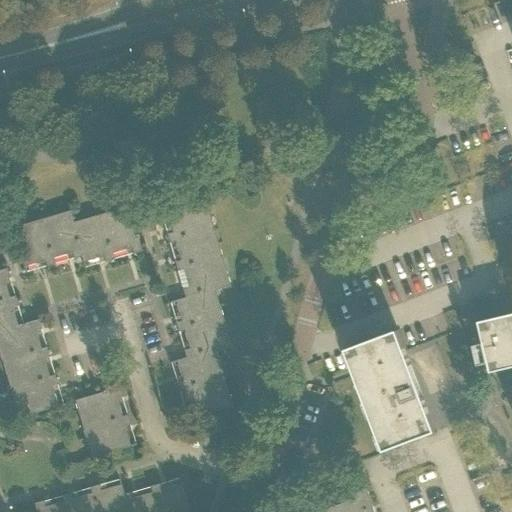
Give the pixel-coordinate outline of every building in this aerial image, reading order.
[(200,203),(205,202),(204,201),(159,214),(160,215),(166,213),(171,233),(167,234),(166,233),(165,233),(168,243),(174,242),(208,232),(213,230),(209,216),(204,218),(200,203)] [(132,254),(141,251),(127,207),(113,211),(115,216),(101,220),(112,254),(132,248),(133,253),(132,253),(132,254)] [(72,259),(80,256),(67,212),(54,216),(56,221),(42,225),(53,258),(71,253),(73,257),(72,258),(72,259)] [(87,224),(73,228),(68,212),(67,212),(80,256),(83,268),(85,268),(83,262),(103,256),(104,261),(103,261),(103,262),(113,259),(112,254),(101,220),(100,215),(85,219),(87,224)] [(42,225),(41,220),(26,224),(28,229),(14,234),(12,229),(11,229),(24,273),(26,272),(24,267),(43,261),(45,265),(44,266),(44,267),(54,264),(53,258),(42,225)] [(217,244),(212,245),(208,232),(174,242),(179,260),(174,261),(173,261),(176,271),(182,269),(221,258),(217,244)] [(216,260),(221,258),(182,269),(187,288),(183,290),(182,289),(181,289),(184,298),(229,285),(225,272),(220,273),(216,260)] [(8,278),(9,278),(6,268),(0,270),(0,300),(9,298),(3,279),(8,278)] [(209,292),(229,286),(229,285),(184,298),(169,302),(169,303),(175,302),(180,321),(176,323),(175,322),(174,322),(177,332),(183,330),(217,320),(222,319),(218,305),(213,306),(209,292)] [(16,306),(17,306),(14,296),(9,298),(0,300),(0,330),(17,326),(11,307),(16,305),(16,306)] [(511,313),(498,317),(478,322),(483,343),(472,346),(477,366),(487,363),(489,373),(511,367),(511,313)] [(40,330),(41,329),(38,320),(17,326),(0,330),(0,345),(2,345),(6,359),(40,349),(35,330),(39,329),(40,330)] [(226,332),(221,334),(217,320),(183,330),(188,349),(184,350),(183,350),(185,358),(230,345),(226,332)] [(346,349),(384,451),(436,431),(398,330),(346,349)] [(210,353),(230,347),(230,345),(185,358),(169,362),(170,364),(176,362),(181,381),(177,383),(176,382),(175,382),(178,392),(184,390),(218,380),(223,379),(219,365),(214,367),(210,353)] [(48,357),(49,357),(46,347),(40,349),(6,359),(1,360),(5,374),(10,373),(14,386),(9,388),(48,377),(43,358),(47,356),(48,357)] [(56,385),(57,385),(54,375),(48,377),(9,388),(13,402),(18,401),(22,415),(17,416),(18,417),(63,404),(62,403),(57,405),(51,386),(55,384),(56,385)] [(227,392),(222,394),(218,380),(184,390),(189,409),(185,411),(184,410),(183,410),(186,420),(231,407),(227,392)] [(120,397),(121,397),(118,387),(105,391),(105,390),(101,391),(102,392),(74,400),(74,402),(79,400),(82,413),(78,414),(82,428),(87,427),(121,417),(115,398),(120,396),(120,397)] [(128,425),(129,425),(126,415),(121,417),(87,427),(91,443),(86,444),(91,458),(135,445),(135,444),(129,445),(123,426),(128,424),(128,425)] [(188,511),(179,478),(177,478),(179,484),(159,490),(158,485),(159,485),(159,484),(151,486),(157,511),(188,511)] [(127,511),(118,479),(117,479),(119,485),(99,490),(98,486),(99,485),(99,484),(90,487),(96,511),(127,511)] [(131,492),(123,494),(118,479),(127,511),(157,511),(151,486),(149,487),(150,492),(132,498),(130,493),(131,493),(131,492)] [(96,511),(90,487),(89,487),(90,493),(71,498),(70,494),(71,493),(71,492),(62,495),(66,511),(96,511)] [(372,507),(373,507),(366,488),(353,493),(355,498),(325,510),(325,511),(368,511),(366,504),(370,502),(372,507)] [(66,511),(62,495),(61,495),(62,501),(44,506),(42,501),(43,501),(43,500),(33,503),(35,511),(66,511)]
